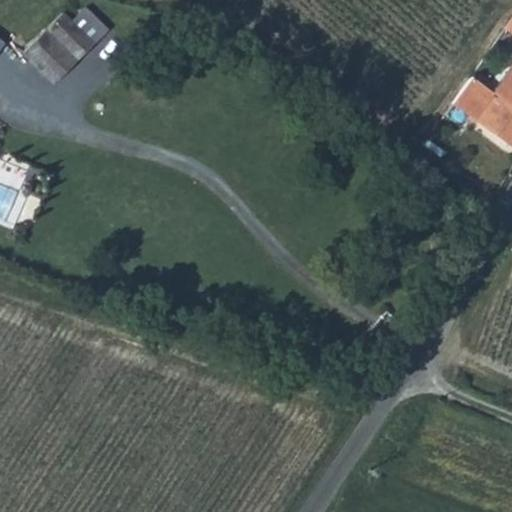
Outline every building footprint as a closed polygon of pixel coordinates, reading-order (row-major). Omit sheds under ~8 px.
[(81,0),(71,0),(62,10),(95,40),(108,25),(81,0)] [(95,40),(62,10),(23,52),(55,82),(95,40)] [(511,62),(491,91),(511,105),(511,62)] [(469,75),(450,103),(472,118),(511,147),(511,105),(491,91),(469,75)] [(472,118),(450,103),(441,115),(463,131),(472,118)]
